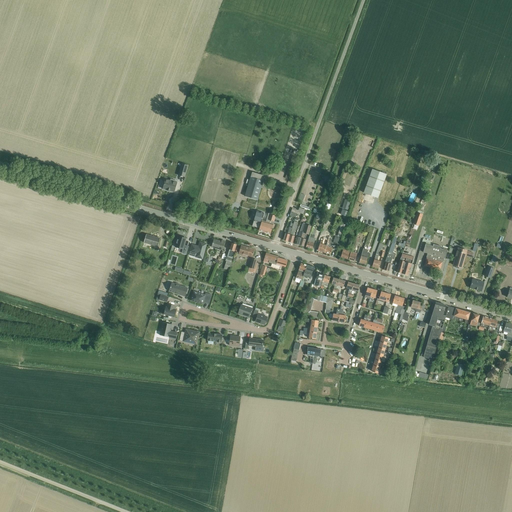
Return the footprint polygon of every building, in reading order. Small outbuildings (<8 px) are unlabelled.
[(298,158),(292,156),(287,171),(293,173),(298,158)] [(181,164),(178,175),(184,177),(188,165),(181,164)] [(372,169),(364,193),(378,198),(387,174),(372,169)] [(245,196),(258,200),(265,176),(252,172),(245,196)] [(310,200),(318,174),(315,173),(314,176),(310,175),(309,178),(306,177),(302,192),(300,198),(305,200),(305,199),(310,200)] [(170,180),(165,179),(162,189),(167,190),(169,191),(174,192),(177,183),(175,182),(175,180),(171,179),(170,180)] [(314,222),(316,223),(317,218),(320,219),(323,209),(319,208),(318,212),(317,212),(314,222)] [(256,212),(252,226),(259,228),(259,230),(270,234),(273,224),(274,222),(269,220),(266,219),(266,222),(262,221),(264,213),(258,211),(258,213),(256,212)] [(417,212),(413,224),(419,226),(422,214),(417,212)] [(292,228),(288,242),(293,243),(295,236),(292,235),(293,232),(294,233),(297,222),(294,221),(293,224),(292,227),(292,228)] [(296,237),(294,244),(298,245),(299,245),(305,225),(305,224),(306,223),(303,222),(298,237),(296,237)] [(334,235),(341,238),(345,225),(341,223),(338,234),(335,233),(334,235)] [(305,225),(299,245),(300,245),(304,246),(306,239),(304,239),(305,233),(309,234),(311,226),(305,224),(305,225)] [(283,240),(288,242),(292,228),(289,227),(287,234),(285,233),(283,240)] [(308,241),(306,247),(312,249),(314,242),(315,239),(314,238),(315,235),(310,234),(309,237),(308,241)] [(143,244),(157,248),(159,240),(145,236),(143,244)] [(175,247),(183,249),(182,253),(186,254),(189,246),(184,245),(186,238),(178,236),(175,247)] [(320,244),(318,250),(324,252),(327,244),(329,238),(324,236),(322,241),(326,242),(325,245),(320,244)] [(356,237),(354,241),(352,248),(355,249),(356,245),(358,246),(359,242),(360,243),(361,239),(356,237)] [(211,247),(222,250),(225,241),(222,240),(221,242),(214,239),(211,247)] [(192,245),(190,251),(197,253),(196,257),(202,259),(206,244),(200,242),(198,247),(192,245)] [(379,242),(376,253),(372,266),(379,268),(380,261),(377,261),(379,254),(378,254),(379,252),(380,252),(381,249),(382,249),(383,245),(382,244),(383,243),(379,242)] [(226,262),(225,265),(224,269),(229,270),(230,265),(232,259),(237,245),(231,243),(228,254),(231,255),(230,258),(223,256),(222,261),(225,262),(225,261),(227,261),(226,262)] [(393,259),(394,256),(395,254),(392,253),(394,247),(392,247),(393,245),(391,244),(385,262),(386,263),(384,270),(389,271),(391,264),(390,264),(392,259),(393,259)] [(445,259),(447,250),(440,248),(441,246),(433,244),(433,246),(425,244),(423,252),(427,253),(426,258),(424,266),(440,270),(442,263),(444,258),(445,259)] [(254,249),(241,246),(241,249),(239,248),(237,254),(239,254),(244,256),(245,255),(252,257),(254,249)] [(455,267),(456,267),(458,268),(459,267),(462,267),(465,256),(471,257),(473,253),(466,251),(466,250),(458,248),(453,265),(456,266),(455,267)] [(350,251),(348,250),(343,249),(341,257),(347,259),(350,251)] [(368,258),(369,254),(367,253),(368,250),(363,249),(359,263),(365,265),(367,258),(368,258)] [(348,259),(355,261),(357,254),(350,252),(348,259)] [(280,265),(286,267),(288,261),(278,258),(278,257),(266,253),(263,262),(267,263),(268,262),(272,263),(271,267),(279,270),(280,265)] [(398,264),(396,272),(408,275),(411,264),(412,260),(413,257),(407,255),(402,254),(400,260),(399,264),(398,264)] [(249,267),(255,269),(257,261),(251,259),(249,267)] [(298,271),(296,278),(302,280),(303,276),(307,265),(301,263),(298,271)] [(304,273),(303,276),(310,278),(314,267),(307,265),(304,273)] [(485,276),(490,278),(494,269),(488,267),(485,276)] [(322,285),(321,288),(323,289),(324,286),(327,287),(330,277),(324,275),(322,282),(322,285)] [(484,283),(472,279),(470,288),(481,291),(484,283)] [(188,288),(179,285),(180,284),(176,283),(176,284),(172,283),(169,291),(185,297),(188,288)] [(354,284),(350,296),(353,297),(354,291),(355,291),(355,290),(358,291),(360,285),(354,284)] [(206,293),(205,295),(193,291),(190,300),(202,304),(203,302),(209,304),(212,295),(206,293)] [(310,292),(307,301),(313,303),(314,300),(316,294),(310,292)] [(381,292),(380,295),(378,295),(376,300),(383,303),(384,301),(389,302),(391,294),(386,293),(381,292)] [(396,310),(395,313),(401,314),(399,320),(402,321),(404,313),(401,312),(402,310),(401,310),(402,306),(404,298),(399,297),(396,310)] [(402,321),(402,322),(406,324),(409,313),(411,309),(416,311),(416,312),(420,313),(421,310),(424,311),(425,305),(423,304),(422,306),(419,306),(420,303),(413,300),(412,302),(409,301),(406,312),(405,312),(404,313),(402,321)] [(445,317),(446,316),(443,315),(445,305),(436,302),(429,325),(433,326),(423,357),(433,360),(441,332),(443,325),(445,317)] [(166,307),(164,314),(174,317),(176,310),(174,309),(175,306),(168,304),(167,307),(166,307)] [(245,316),(246,317),(246,316),(249,317),(252,308),(249,307),(249,308),(245,306),(242,305),(241,305),(238,313),(243,315),(243,316),(244,315),(246,316),(245,316)] [(449,306),(446,316),(445,317),(452,320),(452,319),(455,320),(456,316),(466,319),(465,323),(467,324),(470,313),(456,308),(449,306)] [(303,316),(313,318),(313,312),(311,311),(305,309),(303,316)] [(253,316),(256,318),(255,322),(265,325),(267,317),(258,314),(258,311),(255,310),(253,316)] [(468,339),(469,337),(472,327),(471,327),(471,325),(476,326),(479,315),(473,313),(470,325),(468,325),(464,339),(467,340),(468,339)] [(359,326),(365,328),(368,316),(365,315),(364,320),(361,319),(359,326)] [(486,325),(489,326),(491,319),(483,316),(480,326),(479,326),(478,330),(483,331),(484,327),(485,328),(486,325)] [(279,326),(277,331),(282,333),(284,327),(286,322),(280,319),(278,325),(279,326)] [(491,319),(489,326),(488,330),(498,332),(500,324),(497,323),(497,320),(491,319)] [(172,324),(163,322),(160,335),(176,339),(177,333),(170,331),(172,324)] [(507,335),(506,337),(511,338),(511,324),(506,323),(503,331),(504,331),(503,334),(507,335)] [(441,332),(438,341),(442,342),(445,333),(447,325),(443,325),(441,332)] [(179,341),(183,342),(183,341),(187,342),(187,341),(197,343),(199,333),(191,332),(191,331),(186,329),(185,332),(181,332),(179,341)] [(222,335),(208,333),(207,340),(221,342),(222,335)] [(229,345),(239,346),(240,337),(230,336),(229,345)] [(246,339),(245,348),(248,349),(249,346),(255,346),(255,350),(263,351),(264,347),(262,347),(263,340),(250,338),(249,339),(246,339)] [(291,360),(296,361),(301,344),(296,342),(291,360)] [(314,348),(312,363),(315,364),(317,356),(320,356),(321,349),(314,348)] [(388,363),(389,360),(382,358),(383,355),(377,353),(375,359),(382,361),(381,361),(385,362),(388,363)] [(457,364),(456,370),(455,374),(461,375),(464,365),(457,364)] [(380,367),(373,365),(371,371),(378,373),(380,367)]
